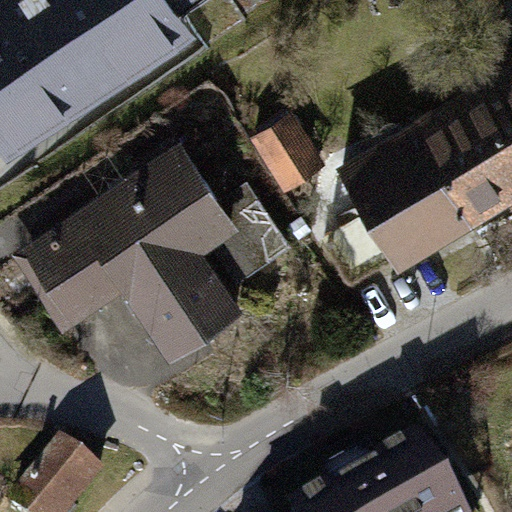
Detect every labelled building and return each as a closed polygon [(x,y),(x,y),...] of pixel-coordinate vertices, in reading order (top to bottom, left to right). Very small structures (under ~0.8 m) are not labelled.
[(192,0),(0,0),(0,131),(2,136),(188,11),(184,6),(192,0)] [(372,210),(328,236),(354,279),(511,186),(511,68),(346,166),(372,210)] [(316,144),(293,112),(259,135),(282,168),(316,144)] [(186,147),(32,251),(74,312),(126,276),(176,349),(240,305),(199,244),(215,233),(235,219),(224,203),(186,147)] [(235,219),(215,233),(242,274),(288,243),(249,186),(224,203),(235,219)] [(70,511),(102,475),(67,445),(14,507),(20,511),(70,511)] [(456,511),(420,446),(301,511),(456,511)]
